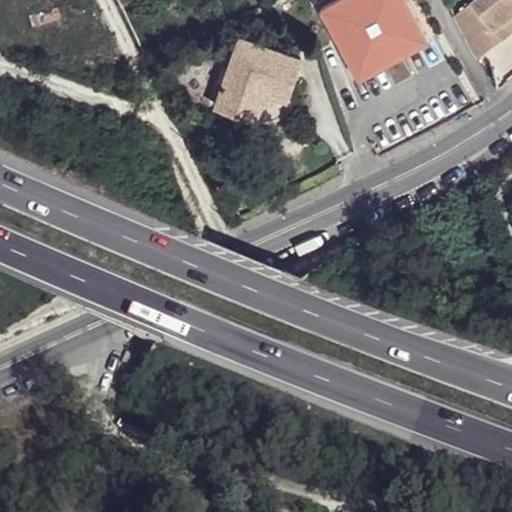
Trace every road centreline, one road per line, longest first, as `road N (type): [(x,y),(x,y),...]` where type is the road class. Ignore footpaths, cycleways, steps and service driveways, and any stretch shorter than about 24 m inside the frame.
road 1 (secondary): [(511,110),(324,217),(0,364)]
road 2 (motorway): [(511,384),(0,170)]
road 3 (motorway): [(0,240),(204,327),(511,442)]
road 4 (track): [(109,0),(232,240),(256,248)]
road 5 (unknown): [(496,122),(427,0)]
